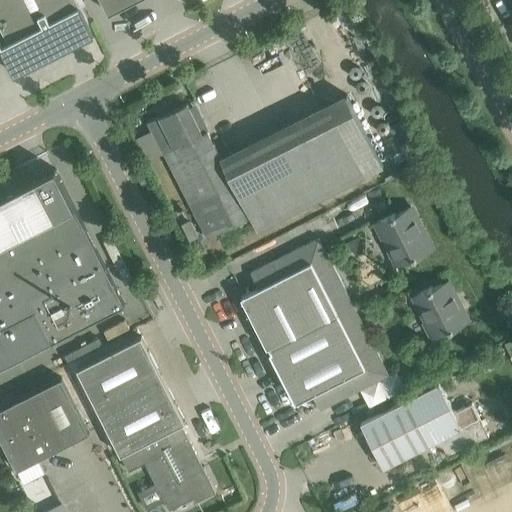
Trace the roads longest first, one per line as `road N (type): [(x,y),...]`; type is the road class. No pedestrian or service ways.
road 1 (unclassified): [(267,511),(268,468),(77,98)]
road 2 (unclassified): [(77,98),(270,0)]
road 3 (unclassified): [(511,121),(444,0)]
